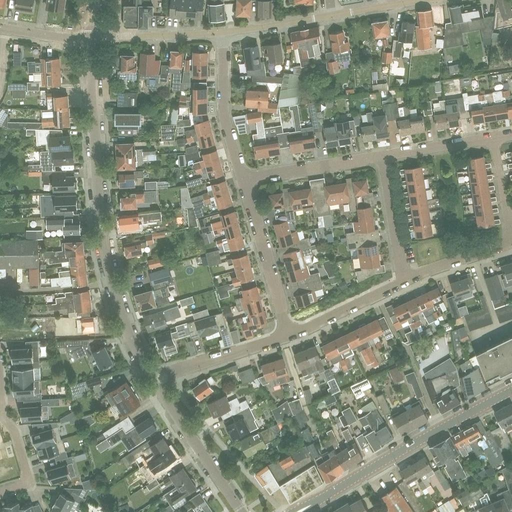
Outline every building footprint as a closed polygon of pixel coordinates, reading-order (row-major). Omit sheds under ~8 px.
[(32,11),(33,0),(16,0),(15,9),(32,11)] [(48,0),(47,8),(63,11),(64,0),(48,0)] [(153,16),(153,8),(153,6),(149,6),(149,0),(134,0),(134,6),(123,6),(123,26),(126,28),(148,28),(148,16),(153,16)] [(186,16),(187,0),(170,0),(170,14),(169,17),(176,18),(176,15),(186,16)] [(202,20),(203,8),(203,0),(187,0),(186,16),(195,17),(195,19),(202,20)] [(209,21),(224,19),(223,3),(218,4),(217,0),(210,0),(211,4),(208,5),(209,21)] [(251,0),(237,0),(237,15),(251,16),(251,0)] [(265,0),(255,0),(256,1),(256,16),(271,16),(271,1),(265,1),(265,0)] [(507,0),(497,0),(500,9),(495,10),(496,15),(495,16),(496,19),(494,19),(494,24),(494,25),(497,24),(497,26),(509,23),(508,19),(511,17),(511,9),(510,10),(507,0)] [(462,32),(469,31),(468,23),(467,21),(466,21),(463,10),(462,5),(456,7),(454,6),(451,6),(451,8),(449,8),(453,27),(445,29),(443,49),(464,45),(462,32)] [(483,17),(481,6),(464,9),(465,9),(463,10),(466,21),(467,21),(483,17),(485,27),(482,28),(483,28),(485,38),(482,38),(484,45),(491,44),(493,24),(494,24),(494,19),(494,15),(483,17)] [(428,26),(434,25),(432,10),(417,12),(419,27),(416,27),(419,50),(431,48),(428,26)] [(413,42),(415,22),(413,22),(413,20),(404,19),(404,21),(402,21),(401,31),(399,31),(398,44),(393,43),(392,53),(391,57),(392,57),(401,58),(402,47),(403,47),(404,41),(413,42)] [(382,37),(383,46),(388,45),(387,36),(390,36),(387,20),(372,23),(374,38),(382,37)] [(320,42),(318,27),(305,30),(309,57),(314,55),(320,54),(318,43),(320,42)] [(309,57),(305,30),(292,32),(293,48),(298,47),(302,65),(294,66),(295,74),(290,74),(287,89),(280,90),(278,104),(278,107),(300,104),(305,67),(311,66),(309,57)] [(351,59),(347,41),(345,42),(343,32),(330,34),(333,52),(326,54),(325,61),(334,59),(335,62),(351,59)] [(280,43),(267,45),(267,46),(263,46),(265,55),(269,55),(270,61),(275,60),(275,64),(283,63),(282,59),(283,59),(280,43)] [(260,62),(258,47),(245,48),(247,64),(252,64),(253,69),(253,75),(266,76),(265,70),(258,70),(257,63),(260,62)] [(173,73),(173,78),(173,83),(181,83),(181,79),(181,73),(180,73),(180,67),(183,67),(183,60),(183,52),(170,51),(169,73),(173,73)] [(21,65),(21,53),(13,52),(13,65),(21,65)] [(391,57),(392,53),(383,52),(382,62),(391,63),(392,57),(391,57)] [(153,68),(155,54),(142,53),(140,75),(147,76),(147,85),(149,88),(153,88),(153,92),(157,92),(157,88),(158,89),(159,74),(159,68),(153,68)] [(207,65),(207,53),(194,53),(194,65),(207,65)] [(128,79),(135,80),(136,66),(134,66),(134,56),(129,56),(128,54),(124,54),(123,56),(121,55),(121,71),(129,71),(128,79)] [(60,71),(59,58),(41,59),(41,63),(34,64),(34,73),(41,72),(45,72),(60,71)] [(335,62),(334,59),(325,61),(327,74),(336,72),(335,62)] [(210,70),(207,70),(207,65),(194,65),(194,77),(207,77),(207,76),(210,76),(210,70)] [(462,71),(461,65),(451,67),(453,73),(462,71)] [(42,86),(61,85),(60,71),(45,72),(41,72),(42,86)] [(169,75),(159,74),(158,89),(168,89),(169,75)] [(283,77),(266,76),(253,75),(252,81),(282,83),(283,77)] [(406,76),(399,75),(398,82),(401,82),(400,85),(408,86),(409,79),(406,79),(406,76)] [(40,82),(27,82),(27,90),(40,90),(40,82)] [(192,82),(182,82),(181,91),(187,91),(187,87),(192,87),(192,82)] [(388,90),(387,83),(372,85),(373,91),(388,90)] [(511,97),(511,95),(510,96),(508,84),(503,84),(504,90),(507,103),(509,116),(511,115),(511,97)] [(207,101),(207,89),(193,89),(193,95),(190,95),(190,101),(207,101)] [(25,90),(13,90),(12,98),(25,98),(25,90)] [(246,105),(267,107),(266,112),(274,113),(277,113),(278,109),(278,107),(278,104),(267,103),(268,92),(247,90),(246,105)] [(497,118),(509,116),(507,103),(504,90),(499,91),(500,97),(499,97),(500,104),(495,105),(497,118)] [(68,108),(67,95),(61,95),(61,93),(47,94),(48,109),(52,109),(68,108)] [(137,110),(137,94),(118,93),(117,108),(129,109),(129,110),(137,110)] [(497,118),(495,105),(493,93),(486,94),(481,95),(483,107),(485,120),(497,118)] [(485,120),(483,107),(481,95),(475,96),(477,108),(471,109),(473,122),(485,120)] [(471,106),(469,97),(463,98),(463,100),(457,100),(459,108),(471,106)] [(207,113),(207,101),(190,101),(185,101),(184,101),(180,100),(179,107),(194,107),(194,113),(207,113)] [(449,126),(447,113),(445,100),(440,101),(441,108),(433,110),(436,129),(437,129),(437,128),(438,128),(438,130),(443,129),(443,127),(449,126)] [(408,133),(412,132),(410,119),(408,106),(404,107),(404,110),(398,110),(396,102),(389,103),(392,119),(397,118),(400,135),(401,134),(402,136),(407,135),(408,133)] [(392,119),(389,103),(383,104),(385,115),(373,117),(377,138),(388,136),(388,137),(389,136),(386,120),(392,119)] [(304,150),(302,136),(301,131),(301,128),(297,105),(289,106),(290,110),(293,110),(296,132),(289,133),(290,138),(289,138),(291,152),(292,152),(292,151),(304,150)] [(11,129),(11,124),(8,124),(8,109),(0,108),(0,128),(7,129),(11,129)] [(69,125),(68,108),(52,109),(48,109),(42,110),(43,126),(69,125)] [(461,125),(459,110),(458,110),(458,111),(447,113),(449,126),(461,124),(461,125)] [(265,136),(264,128),(266,128),(264,119),(262,111),(247,114),(248,123),(256,121),(258,134),(252,134),(254,143),(253,144),(256,158),(257,158),(257,157),(268,156),(265,136)] [(317,116),(319,131),(324,131),(324,130),(323,127),(321,112),(316,113),(316,116),(317,116)] [(377,138),(373,117),(372,112),(366,113),(368,125),(363,126),(362,126),(364,140),(365,140),(377,138)] [(117,122),(117,128),(138,128),(138,121),(139,121),(139,113),(115,113),(115,122),(117,122)] [(317,116),(316,116),(311,117),(312,126),(313,132),(314,132),(319,131),(317,116)] [(425,131),(423,120),(423,116),(422,116),(422,117),(410,119),(412,132),(424,130),(424,131),(425,131)] [(235,117),(235,125),(247,125),(247,117),(235,117)] [(177,125),(176,127),(191,126),(190,119),(182,120),(177,121),(177,125)] [(211,132),(208,120),(195,124),(197,128),(185,131),(185,133),(187,138),(211,132)] [(177,125),(161,125),(162,141),(174,140),(176,127),(177,125)] [(324,131),(326,147),(327,146),(339,144),(337,130),(338,130),(337,125),(323,127),(324,130),(324,131)] [(283,133),(282,126),(276,127),(277,134),(280,134),(280,138),(284,137),(283,133)] [(315,148),(316,148),(314,132),(313,132),(312,126),(301,128),(301,131),(302,136),(304,150),(315,148)] [(349,128),(338,130),(337,130),(339,144),(352,142),(350,128),(349,128)] [(51,151),(54,151),(70,149),(69,136),(49,137),(48,130),(36,130),(37,145),(50,144),(51,151)] [(214,143),(211,132),(187,138),(188,143),(200,139),(202,147),(214,143)] [(281,154),(279,140),(273,141),(273,136),(271,135),(265,136),(268,156),(280,154),(281,154)] [(153,149),(143,149),(134,150),(134,144),(117,145),(117,147),(116,148),(116,152),(118,153),(118,157),(147,155),(154,155),(153,149)] [(185,148),(186,155),(198,152),(197,145),(185,148)] [(73,149),(70,149),(54,151),(54,158),(41,159),(41,164),(26,165),(27,172),(55,171),(55,164),(74,162),(73,149)] [(220,162),(216,150),(204,154),(206,161),(200,163),(194,164),(195,169),(220,162)] [(200,158),(198,152),(186,155),(187,161),(200,158)] [(135,167),(135,162),(143,161),(147,160),(147,155),(118,157),(118,160),(116,161),(117,164),(118,166),(118,168),(135,167)] [(187,166),(186,155),(178,156),(179,167),(187,166)] [(469,171),(485,168),(491,167),(491,163),(484,164),(483,157),(467,159),(469,171)] [(223,174),(220,162),(195,169),(197,174),(203,172),(203,174),(209,172),(210,177),(223,174)] [(407,181),(423,178),(421,166),(400,170),(400,174),(406,173),(407,181)] [(471,182),(486,179),(493,178),(492,174),(486,175),(485,168),(469,171),(471,182)] [(74,182),(74,176),(66,176),(66,170),(43,171),(43,183),(53,182),(54,191),(75,190),(75,189),(77,189),(77,182),(74,182)] [(135,180),(138,179),(138,177),(144,177),(143,170),(134,171),(128,171),(128,173),(120,174),(120,187),(135,186),(135,180)] [(202,183),(201,178),(186,182),(187,188),(202,183)] [(409,192),(425,189),(423,178),(407,181),(401,182),(402,186),(408,185),(409,192)] [(367,179),(354,181),(354,187),(355,187),(357,201),(365,200),(364,193),(369,192),(367,179)] [(488,191),(495,190),(494,185),(487,186),(486,179),(471,182),(473,193),(488,191)] [(212,185),(214,189),(208,191),(208,192),(202,194),(203,194),(191,198),(191,200),(192,203),(229,192),(225,181),(212,185)] [(355,187),(354,187),(347,188),(346,183),(336,184),(339,203),(348,202),(350,211),(358,210),(357,201),(355,187)] [(339,203),(336,184),(326,186),(326,191),(319,193),(323,216),(331,214),(330,205),(339,203)] [(265,198),(268,191),(262,188),(259,195),(265,198)] [(323,216),(319,193),(312,194),(311,188),(300,190),(304,209),(313,208),(314,217),(323,216)] [(411,203),(427,200),(425,189),(409,192),(403,193),(404,197),(410,196),(411,203)] [(304,209),(300,190),(290,192),(291,197),(284,198),(283,198),(286,213),(287,220),(287,222),(288,221),(296,220),(294,211),(304,209)] [(496,197),(489,198),(488,191),(473,193),(474,204),(490,202),(497,201),(496,197)] [(137,202),(148,202),(157,201),(156,192),(129,193),(129,195),(121,196),(121,209),(137,208),(137,202)] [(232,204),(229,192),(192,203),(193,208),(217,201),(219,207),(232,204)] [(286,213),(283,198),(284,198),(283,193),(270,195),(272,208),(277,207),(278,214),(286,213)] [(50,205),(50,217),(64,216),(73,216),(72,209),(77,209),(76,195),(55,196),(56,205),(50,205)] [(193,208),(192,203),(191,200),(183,201),(184,209),(187,208),(193,208)] [(373,219),(371,206),(366,207),(365,200),(357,201),(358,210),(360,221),(373,219)] [(413,214),(429,211),(427,200),(411,203),(405,204),(406,208),(412,207),(413,214)] [(476,216),(492,213),(498,212),(498,208),(491,209),(490,202),(474,204),(476,216)] [(193,208),(187,208),(189,227),(199,226),(196,219),(196,216),(193,208)] [(213,230),(238,223),(236,218),(238,217),(237,212),(235,212),(234,211),(232,212),(232,210),(225,212),(226,214),(221,215),(223,220),(211,223),(211,225),(201,228),(202,233),(206,232),(213,230)] [(415,225),(430,223),(429,211),(413,214),(407,215),(408,219),(413,218),(415,225)] [(161,221),(160,212),(137,215),(121,216),(122,230),(139,228),(138,224),(146,223),(146,222),(161,221)] [(291,233),(288,221),(287,222),(287,220),(286,213),(278,214),(280,223),(274,224),(278,237),(291,233)] [(499,219),(493,220),(492,213),(476,216),(478,227),(500,223),(499,219)] [(331,214),(323,216),(324,221),(325,226),(333,225),(331,214)] [(72,219),(64,219),(64,216),(50,217),(47,217),(47,229),(64,228),(64,234),(80,234),(79,221),(72,222),(72,219)] [(375,229),(373,219),(360,221),(354,222),(355,231),(346,233),(347,237),(347,241),(371,238),(369,230),(375,229)] [(241,234),(238,223),(213,230),(215,236),(226,232),(228,237),(216,240),(216,241),(241,234)] [(416,237),(432,234),(430,223),(415,225),(409,226),(410,230),(415,229),(416,237)] [(32,231),(32,240),(38,240),(42,240),(41,230),(32,231)] [(311,246),(309,238),(300,240),(297,231),(291,233),(278,237),(281,247),(286,245),(288,252),(311,246)] [(153,233),(153,240),(167,239),(166,232),(153,233)] [(206,232),(202,233),(200,234),(203,245),(210,243),(206,232)] [(124,244),(127,258),(143,255),(141,246),(154,243),(152,234),(145,235),(146,239),(140,240),(140,239),(132,241),(132,243),(124,244)] [(244,245),(241,234),(216,241),(218,246),(229,242),(231,249),(244,245)] [(327,241),(324,234),(317,236),(319,243),(327,241)] [(379,255),(377,244),(372,245),(371,238),(347,241),(349,250),(358,248),(360,258),(379,255)] [(39,267),(38,240),(32,240),(0,240),(0,278),(6,278),(6,268),(22,268),(22,276),(32,275),(32,285),(39,285),(38,267),(39,267)] [(83,242),(65,244),(62,244),(63,250),(53,252),(53,251),(43,252),(44,254),(44,258),(49,258),(54,258),(84,254),(83,242)] [(312,264),(310,255),(314,254),(311,246),(288,252),(290,260),(285,261),(288,271),(307,266),(312,264)] [(206,253),(207,260),(220,257),(219,250),(206,253)] [(86,264),(84,254),(54,258),(49,258),(50,264),(71,261),(71,266),(86,264)] [(235,264),(237,270),(251,266),(247,255),(234,259),(233,258),(227,260),(229,266),(235,264)] [(381,265),(379,255),(360,258),(362,270),(356,271),(358,282),(376,273),(375,266),(381,265)] [(165,265),(163,257),(148,261),(150,268),(165,265)] [(220,257),(207,260),(209,266),(222,263),(220,257)] [(335,275),(330,260),(322,262),(324,268),(327,274),(328,277),(335,275)] [(511,262),(502,265),(506,279),(503,279),(505,286),(511,284),(510,279),(511,277),(511,262)] [(87,274),(86,264),(71,266),(72,270),(60,272),(60,277),(87,274)] [(254,278),(251,266),(237,270),(239,277),(233,279),(234,283),(229,285),(231,290),(242,286),(241,282),(254,278)] [(321,280),(319,272),(310,275),(307,266),(288,271),(291,281),(296,280),(299,287),(321,280)] [(154,290),(135,295),(140,310),(161,304),(171,301),(169,293),(167,286),(165,287),(164,284),(173,281),(169,268),(149,273),(153,287),(155,286),(156,289),(154,290)] [(447,298),(453,320),(461,317),(458,308),(456,301),(463,299),(461,294),(472,290),(470,283),(473,282),(469,273),(459,277),(460,280),(451,283),(455,295),(447,298)] [(88,284),(87,274),(60,277),(51,278),(52,287),(61,285),(61,287),(88,284)] [(505,301),(497,274),(485,278),(493,305),(505,301)] [(337,283),(336,276),(329,278),(331,284),(337,283)] [(299,306),(317,301),(315,291),(324,289),(321,280),(299,287),(301,294),(295,296),(299,306)] [(347,288),(344,282),(338,285),(341,291),(347,288)] [(228,290),(231,290),(229,285),(229,284),(217,288),(218,293),(228,290)] [(256,286),(243,291),(240,291),(242,298),(235,300),(237,306),(260,299),(256,286)] [(438,287),(437,288),(437,287),(436,286),(432,288),(432,289),(432,290),(427,292),(439,317),(444,314),(438,302),(444,300),(438,287)] [(91,300),(90,290),(66,292),(67,297),(56,298),(57,304),(91,300)] [(220,299),(229,296),(228,290),(218,293),(220,299)] [(433,319),(439,317),(427,292),(417,298),(422,310),(428,307),(433,319)] [(483,295),(479,296),(484,309),(488,308),(483,295)] [(194,303),(192,296),(179,300),(181,307),(194,303)] [(422,310),(417,298),(406,303),(418,330),(423,328),(419,320),(421,319),(417,312),(422,310)] [(264,311),(260,300),(260,299),(237,306),(238,309),(242,307),(243,311),(249,309),(250,315),(264,311)] [(89,310),(92,309),(91,300),(57,304),(48,305),(48,307),(50,309),(52,309),(52,310),(68,308),(68,312),(76,311),(77,318),(90,317),(89,310)] [(418,330),(406,303),(395,308),(397,313),(391,316),(398,330),(409,325),(416,340),(421,338),(418,330)] [(163,311),(163,310),(153,313),(154,314),(144,317),(148,331),(167,325),(166,321),(181,316),(178,306),(163,311)] [(466,306),(458,308),(461,317),(468,314),(466,306)] [(229,308),(223,310),(225,318),(231,316),(229,308)] [(251,328),(268,323),(266,318),(268,317),(266,311),(264,311),(250,315),(252,321),(249,322),(249,324),(243,326),(246,337),(254,335),(251,328)] [(227,328),(224,318),(222,312),(196,320),(197,324),(196,324),(199,336),(227,328)] [(77,330),(78,333),(94,332),(93,318),(76,320),(77,323),(64,324),(65,332),(77,330)] [(393,336),(386,322),(380,325),(377,319),(366,325),(372,337),(378,349),(383,346),(377,334),(383,332),(386,339),(393,336)] [(178,352),(174,339),(191,334),(192,338),(199,336),(196,324),(197,324),(196,320),(176,326),(178,331),(172,333),(171,330),(156,335),(160,348),(163,347),(166,355),(178,352)] [(372,337),(366,325),(365,325),(364,323),(359,326),(360,328),(355,330),(361,342),(371,362),(371,363),(374,368),(379,365),(370,346),(367,339),(372,337)] [(443,329),(445,334),(453,330),(451,325),(443,329)] [(432,335),(429,328),(424,331),(427,337),(432,335)] [(461,341),(458,329),(452,331),(454,343),(461,341)] [(361,342),(355,330),(345,335),(350,347),(351,347),(356,345),(359,352),(360,351),(367,365),(371,363),(371,362),(361,342)] [(209,340),(221,338),(220,331),(208,334),(209,340)] [(350,347),(345,335),(334,340),(340,352),(345,350),(347,354),(353,351),(351,347),(350,347)] [(504,340),(476,354),(488,384),(502,378),(501,376),(511,370),(511,339),(505,343),(504,340)] [(113,364),(105,346),(98,349),(96,344),(91,347),(89,345),(89,340),(65,341),(65,347),(69,355),(74,353),(77,358),(86,353),(88,357),(94,354),(101,368),(105,366),(106,368),(113,364)] [(343,359),(340,352),(334,340),(329,342),(328,341),(323,343),(324,345),(323,345),(332,364),(338,361),(343,359)] [(34,361),(39,361),(38,341),(26,342),(26,348),(12,349),(12,351),(10,351),(10,356),(12,355),(12,362),(27,361),(34,361)] [(426,352),(422,341),(410,346),(414,357),(426,352)] [(314,346),(304,350),(314,372),(318,371),(319,373),(325,371),(323,366),(322,367),(320,360),(314,346)] [(314,372),(304,350),(294,354),(300,368),(305,380),(312,377),(311,374),(314,372)] [(283,358),(272,362),(280,384),(290,381),(287,373),(288,373),(283,358)] [(488,385),(480,365),(474,369),(470,359),(465,362),(469,372),(477,392),(488,386),(488,385)] [(33,368),(40,368),(39,361),(34,361),(27,361),(27,368),(13,369),(13,375),(13,380),(14,380),(14,381),(13,381),(13,382),(34,380),(33,368)] [(280,384),(272,362),(262,365),(265,376),(258,378),(263,385),(268,383),(270,388),(280,384)] [(469,372),(465,362),(459,365),(464,375),(461,377),(466,398),(477,392),(469,372)] [(404,380),(398,366),(389,370),(395,383),(404,380)] [(256,379),(252,367),(245,370),(250,381),(254,380),(256,379)] [(454,388),(456,387),(460,384),(457,368),(424,381),(433,404),(436,402),(442,411),(442,412),(460,401),(456,394),(457,394),(454,388)] [(250,381),(245,370),(239,372),(243,384),(250,381)] [(423,396),(414,372),(413,372),(405,375),(407,383),(411,384),(417,399),(423,396)] [(199,398),(200,399),(213,390),(210,385),(215,381),(212,376),(206,380),(205,378),(199,382),(200,384),(193,389),(196,393),(195,395),(197,398),(199,398)] [(101,382),(100,377),(87,381),(88,386),(101,382)] [(256,379),(254,380),(259,387),(263,385),(258,378),(256,379)] [(340,390),(334,378),(328,381),(330,388),(327,389),(330,395),(333,394),(334,393),(340,390)] [(40,392),(39,380),(34,380),(13,382),(14,388),(12,388),(12,394),(14,393),(14,395),(29,394),(29,400),(36,399),(36,400),(42,399),(41,392),(40,392)] [(87,381),(69,386),(71,396),(86,392),(84,387),(88,386),(87,381)] [(117,403),(133,393),(133,392),(134,390),(132,386),(129,386),(126,381),(121,385),(120,383),(104,393),(113,406),(117,404),(117,403)] [(351,388),(354,394),(362,390),(359,385),(351,388)] [(314,402),(310,389),(304,390),(308,403),(314,402)] [(340,396),(345,403),(352,398),(348,391),(340,396)] [(140,404),(137,399),(139,397),(136,392),(133,393),(117,403),(117,404),(122,412),(119,415),(121,419),(136,409),(135,407),(140,404)] [(330,395),(324,398),(327,405),(337,400),(334,393),(333,394),(330,395)] [(391,412),(383,394),(376,397),(384,415),(391,412)] [(214,416),(229,409),(232,416),(239,412),(243,410),(249,407),(246,399),(239,403),(237,397),(227,402),(224,396),(208,404),(214,416)] [(50,399),(42,399),(36,400),(36,406),(21,407),(21,408),(19,409),(19,414),(21,414),(22,420),(43,419),(42,411),(48,411),(48,406),(51,406),(50,399)] [(288,403),(294,415),(303,409),(299,399),(288,403)] [(293,415),(294,415),(288,403),(287,400),(278,407),(283,414),(286,419),(293,415)] [(413,407),(406,410),(400,413),(398,410),(390,415),(394,422),(396,422),(401,433),(428,419),(422,408),(424,407),(420,400),(411,404),(413,407)] [(501,452),(511,446),(511,441),(506,431),(511,427),(511,406),(511,404),(495,413),(502,426),(491,431),(491,432),(501,452)] [(246,424),(256,419),(249,407),(243,410),(239,412),(242,419),(227,426),(226,427),(228,433),(230,432),(233,438),(249,430),(246,424)] [(341,412),(343,415),(344,414),(349,425),(357,420),(350,407),(341,412)] [(326,480),(335,474),(325,453),(322,454),(320,453),(308,428),(306,429),(303,423),(308,420),(303,409),(294,415),(293,415),(308,444),(306,445),(312,457),(316,455),(318,458),(316,459),(326,480)] [(393,437),(384,423),(379,413),(374,415),(372,411),(365,415),(383,443),(393,437)] [(283,414),(274,418),(277,423),(286,419),(283,414)] [(349,425),(344,414),(343,415),(339,417),(344,427),(349,424),(349,425)] [(94,419),(91,415),(78,419),(81,428),(89,426),(94,423),(92,420),(94,419)] [(383,444),(383,443),(365,415),(359,419),(364,426),(367,431),(363,434),(364,435),(373,450),(383,444)] [(156,427),(149,417),(137,425),(129,431),(136,441),(156,427)] [(501,452),(491,432),(491,431),(490,429),(486,431),(480,420),(462,430),(469,442),(470,442),(470,444),(471,444),(478,456),(485,452),(493,467),(506,460),(501,452)] [(61,439),(57,427),(59,427),(57,422),(45,423),(47,430),(32,434),(33,435),(31,436),(32,441),(34,440),(36,447),(37,447),(37,446),(56,440),(56,441),(61,439)] [(107,439),(123,427),(119,422),(103,433),(107,439)] [(248,455),(266,445),(284,436),(277,424),(259,432),(241,442),(248,455)] [(126,433),(123,427),(107,439),(110,444),(126,433)] [(362,457),(348,427),(341,431),(349,445),(346,447),(353,462),(362,457)] [(353,462),(346,447),(341,451),(338,444),(339,444),(332,429),(326,432),(330,438),(345,468),(353,462)] [(469,454),(464,445),(469,442),(462,430),(452,435),(464,457),(469,454)] [(150,460),(169,447),(163,437),(151,445),(151,446),(144,451),(146,455),(150,460)] [(454,457),(459,454),(449,437),(439,442),(449,459),(456,473),(457,472),(461,479),(467,476),(458,459),(456,461),(454,457)] [(345,468),(330,438),(324,442),(329,451),(325,453),(335,474),(336,474),(336,473),(345,468)] [(60,452),(56,441),(56,440),(37,446),(37,447),(37,448),(36,448),(38,453),(38,452),(40,459),(54,455),(56,461),(60,459),(68,457),(66,450),(60,452)] [(449,459),(439,442),(429,448),(439,465),(444,462),(446,466),(444,467),(449,476),(456,473),(449,459)] [(323,481),(312,457),(306,445),(290,453),(268,465),(271,469),(276,477),(276,478),(280,485),(291,502),(323,481)] [(143,454),(139,447),(125,456),(122,459),(125,464),(129,462),(130,463),(143,454)] [(169,447),(150,460),(157,470),(158,469),(161,473),(173,465),(170,462),(176,458),(174,455),(176,454),(176,452),(174,449),(172,448),(171,449),(169,447)] [(72,463),(74,463),(72,456),(68,457),(60,459),(62,465),(47,470),(48,471),(46,472),(47,477),(49,476),(51,483),(76,475),(72,463)] [(425,457),(413,464),(419,475),(422,481),(427,488),(431,485),(429,482),(432,481),(429,476),(435,473),(440,482),(445,479),(439,469),(434,472),(432,468),(425,457)] [(202,462),(198,465),(205,475),(209,472),(202,462)] [(419,475),(413,464),(401,471),(407,482),(419,475)] [(189,477),(183,467),(171,475),(171,476),(164,481),(166,485),(174,480),(177,485),(189,477)] [(280,485),(276,478),(276,477),(271,469),(267,471),(265,467),(258,471),(261,475),(260,476),(272,490),(280,485)] [(482,471),(477,474),(481,481),(486,478),(482,471)] [(162,485),(155,473),(144,479),(151,491),(162,485)] [(196,487),(195,485),(196,485),(196,483),(193,479),(191,478),(190,479),(189,477),(177,485),(168,492),(174,502),(184,495),(196,487)] [(143,487),(139,481),(131,486),(135,492),(143,487)] [(422,481),(418,483),(422,490),(427,488),(422,481)] [(380,497),(389,509),(390,511),(414,511),(396,485),(380,497)] [(480,487),(468,493),(473,502),(485,495),(480,487)] [(423,491),(425,496),(434,492),(431,488),(423,491)] [(509,511),(507,506),(511,504),(511,499),(509,489),(497,494),(499,500),(492,503),(495,511),(509,511)] [(80,508),(86,499),(73,492),(70,497),(61,493),(58,498),(57,497),(53,505),(54,506),(51,511),(52,511),(83,511),(84,511),(81,510),(82,509),(80,508)] [(205,500),(199,492),(187,500),(193,508),(197,506),(197,505),(205,500)] [(473,502),(468,493),(459,499),(464,508),(473,502)] [(374,511),(371,511),(367,511),(360,499),(349,506),(352,511),(374,511)] [(448,501),(438,507),(440,511),(451,511),(454,511),(452,507),(448,501)] [(8,511),(21,511),(20,508),(19,502),(6,506),(8,511)] [(212,511),(207,503),(203,506),(206,511),(212,511)] [(352,511),(349,506),(347,503),(338,508),(340,511),(352,511)] [(495,511),(492,503),(469,511),(495,511)]
